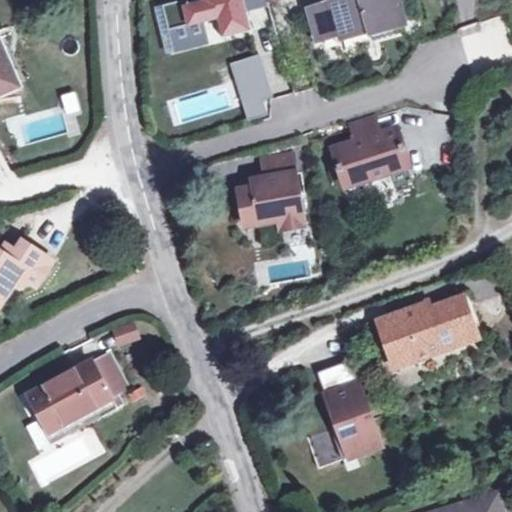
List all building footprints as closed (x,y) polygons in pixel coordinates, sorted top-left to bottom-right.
[(203,0),(190,3),(189,0),(181,0),(165,4),(171,29),(220,18),(224,37),(253,30),(246,0),(203,0)] [(317,41),(336,37),(338,41),(369,33),(370,36),(402,27),(395,0),(357,0),(348,3),(347,0),(309,10),(317,41)] [(0,52),(0,93),(16,87),(1,53),(0,52)] [(256,57),(227,66),(245,121),(265,118),(268,98),(256,57)] [(355,126),(360,141),(378,135),(373,119),(355,126)] [(340,172),(343,171),(348,187),(407,168),(403,152),(406,151),(404,145),(401,146),(396,130),(378,135),(360,141),(336,148),(341,164),(338,165),(340,172)] [(263,159),(266,177),(296,173),(293,154),(263,159)] [(296,173),(266,177),(253,180),(254,187),(247,188),(249,198),(241,200),(245,226),(279,220),(281,230),(305,226),(296,173)] [(240,189),(241,200),(249,198),(247,188),(240,189)] [(9,259),(0,252),(0,304),(10,288),(29,284),(35,289),(52,263),(21,241),(14,251),(9,259)] [(0,252),(9,259),(14,251),(4,244),(0,249),(0,252)] [(379,320),(390,358),(411,350),(415,361),(477,338),(462,297),(431,308),(429,302),(379,320)] [(117,345),(141,338),(136,320),(112,327),(117,345)] [(411,350),(390,358),(394,369),(415,361),(411,350)] [(29,396),(49,434),(65,425),(69,434),(132,400),(127,391),(106,354),(29,396)] [(382,448),(351,363),(319,375),(338,425),(331,427),(332,431),(308,439),(319,471),(382,448)] [(65,425),(49,434),(53,442),(69,434),(65,425)] [(500,511),(496,497),(447,511),(500,511)]
